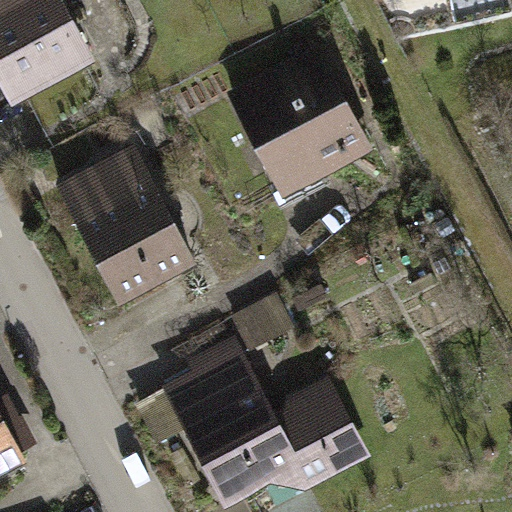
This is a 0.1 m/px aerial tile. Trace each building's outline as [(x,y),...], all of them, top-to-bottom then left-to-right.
[(68,0),(0,0),(0,71),(20,108),(103,63),(68,0)] [(325,50),(234,95),(288,202),(379,157),(325,50)] [(141,148),(67,184),(124,300),(198,263),(141,148)] [(283,293),(243,314),(262,349),(301,328),(283,293)] [(238,346),(171,381),(230,494),(265,476),(282,508),(374,460),(331,377),(271,408),(238,346)] [(0,403),(0,482),(33,465),(0,403)]
